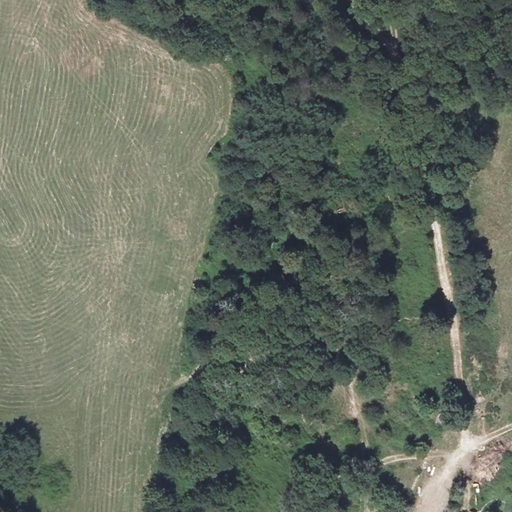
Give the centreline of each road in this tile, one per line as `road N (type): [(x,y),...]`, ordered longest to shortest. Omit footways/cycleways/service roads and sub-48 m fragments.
road 1 (track): [(354,0),(407,90),(469,445),(459,511)]
road 2 (track): [(511,427),(370,469),(360,511)]
